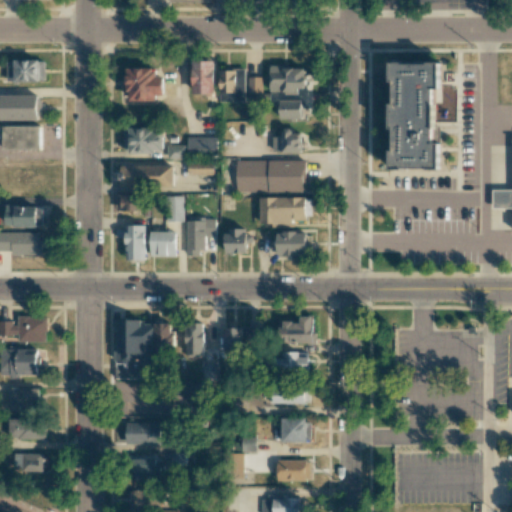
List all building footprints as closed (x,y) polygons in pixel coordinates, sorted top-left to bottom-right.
[(45,60),(7,60),(7,81),(45,81),(45,60)] [(214,60),(192,61),(192,94),(215,93),(214,60)] [(269,90),(305,91),(306,67),(270,66),(269,90)] [(156,100),(156,94),(164,95),(164,76),(156,76),(156,67),(125,67),(125,100),(156,100)] [(220,101),(245,101),(245,69),(219,69),(220,101)] [(437,88),(437,69),(387,69),(388,172),(440,172),(440,146),(429,146),(428,88),(437,88)] [(262,77),(248,76),(247,92),(262,93),(262,77)] [(0,119),(38,120),(38,95),(0,95),(0,119)] [(302,100),(280,99),(280,118),(302,118),(302,100)] [(41,125),(3,126),(4,150),(41,149),(41,125)] [(124,128),(124,153),(164,152),(164,128),(124,128)] [(302,152),(303,132),(292,132),(292,128),(282,128),(282,136),(273,136),(273,152),(302,152)] [(187,155),(217,155),(217,137),(187,136),(187,155)] [(508,139),(511,139),(511,231),(503,231),(502,220),(511,220),(511,158),(509,158),(508,139)] [(185,145),(168,145),(168,158),(185,158),(185,145)] [(307,159),(236,160),(237,192),(307,191),(307,159)] [(214,161),(188,162),(189,175),(215,174),(214,161)] [(174,165),(121,164),(121,185),(173,186),(174,165)] [(511,189),(493,189),(493,207),(511,207),(511,189)] [(142,211),(143,195),(116,194),(116,210),(142,211)] [(260,197),(260,225),(294,225),(294,218),(312,217),(312,196),(260,197)] [(37,226),(37,206),(7,206),(7,225),(37,226)] [(186,255),(203,255),(204,235),(215,235),(216,219),(187,218),(186,255)] [(145,225),(125,225),(126,260),(145,259),(145,225)] [(227,253),(248,252),(247,228),(226,229),(227,253)] [(40,231),(0,231),(0,250),(10,250),(10,255),(41,254),(40,231)] [(150,256),(176,256),(177,231),(151,231),(150,256)] [(277,232),(278,256),(306,255),(306,231),(277,232)] [(18,341),(47,342),(47,316),(18,315),(18,341)] [(283,321),(282,342),(312,343),(313,316),(300,316),(300,321),(283,321)] [(13,320),(0,320),(0,335),(14,335),(13,320)] [(112,381),(112,355),(117,355),(117,321),(144,321),(144,326),(154,326),(154,381),(112,381)] [(154,349),(174,349),(175,333),(171,333),(171,323),(155,322),(154,349)] [(205,323),(186,323),(186,354),(204,354),(205,323)] [(263,326),(246,326),(246,340),(263,339),(263,326)] [(242,327),(223,327),(224,350),(243,350),(242,327)] [(37,348),(1,349),(1,375),(38,374),(37,348)] [(280,369),(309,370),(309,352),(280,351),(280,369)] [(270,387),(271,404),(309,403),(308,386),(270,387)] [(40,388),(9,387),(9,407),(39,408),(40,388)] [(39,419),(8,420),(8,440),(39,439),(39,419)] [(281,419),(281,441),(311,441),(311,419),(281,419)] [(161,423),(126,422),(126,443),(160,444),(161,423)] [(155,458),(145,458),(145,453),(133,453),(134,479),(165,478),(164,464),(155,464),(155,458)] [(186,453),(171,453),(170,465),(186,465),(186,453)] [(43,458),(32,457),(32,470),(42,470),(43,458)] [(277,480),(310,480),(310,460),(277,459),(277,480)] [(129,508),(159,509),(159,490),(129,489),(129,508)] [(261,511),(298,511),(299,496),(262,495),(261,511)]
